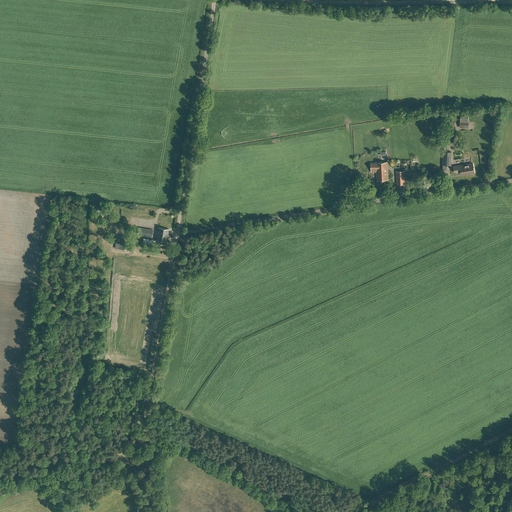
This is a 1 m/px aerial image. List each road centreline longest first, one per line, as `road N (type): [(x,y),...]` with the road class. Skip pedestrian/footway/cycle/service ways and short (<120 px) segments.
road 1 (unclassified): [(176,233),(511,182)]
road 2 (track): [(171,261),(135,449),(0,496)]
road 3 (unclassified): [(176,233),(214,0)]
road 4 (track): [(511,3),(278,0)]
road 5 (track): [(144,408),(161,430),(298,511)]
road 6 (track): [(354,511),(511,430)]
